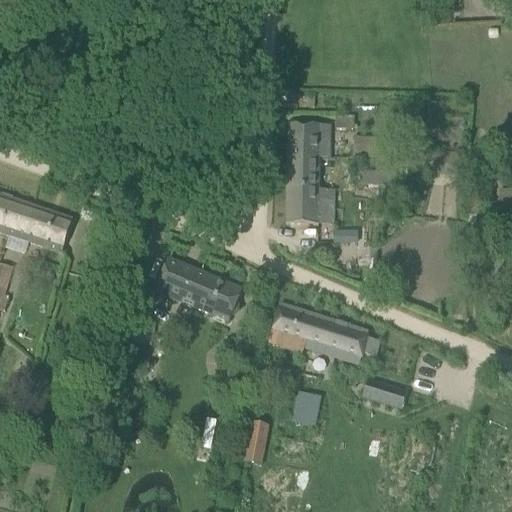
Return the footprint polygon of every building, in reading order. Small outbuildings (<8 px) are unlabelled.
[(288,127),(287,159),(319,160),(329,160),(329,127),(288,127)] [(351,160),(390,163),(392,142),(353,139),(351,160)] [(462,156),(423,152),(421,169),(460,173),(462,156)] [(319,160),(287,159),(285,227),(317,227),(317,224),(332,224),(333,192),(318,191),(319,160)] [(483,180),(511,182),(511,167),(511,165),(484,164),(483,180)] [(393,172),(360,171),(359,187),(393,187),(393,172)] [(511,192),(499,193),(499,220),(511,220),(511,192)] [(0,234),(60,255),(72,221),(0,196),(0,234)] [(511,228),(497,228),(497,244),(499,244),(511,244),(511,228)] [(332,245),(341,245),(342,232),(332,232),(332,245)] [(125,245),(121,264),(119,270),(136,274),(142,248),(125,245)] [(168,260),(154,293),(228,325),(242,291),(168,260)] [(0,297),(4,298),(12,269),(0,265),(0,297)] [(279,306),(272,331),(279,333),(275,347),(303,355),(304,350),(359,366),(362,355),(375,359),(379,343),(366,340),(367,334),(279,306)] [(112,342),(151,347),(153,325),(115,320),(112,342)] [(247,373),(232,370),(226,395),(235,397),(236,391),(243,393),(247,373)] [(368,381),(362,399),(401,412),(406,393),(368,381)] [(294,393),(290,424),(315,427),(319,395),(294,393)] [(249,423),(243,451),(245,451),(263,455),(268,426),(249,423)]
